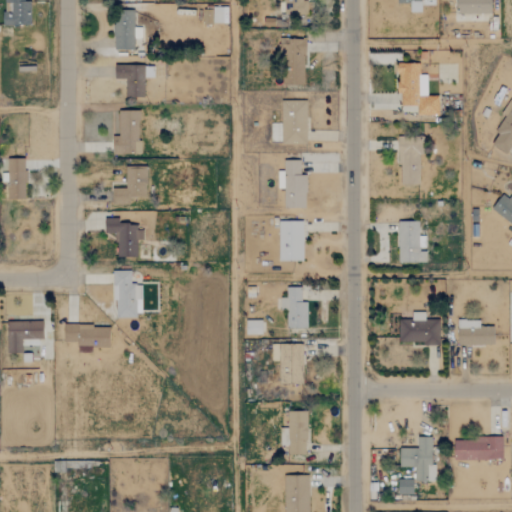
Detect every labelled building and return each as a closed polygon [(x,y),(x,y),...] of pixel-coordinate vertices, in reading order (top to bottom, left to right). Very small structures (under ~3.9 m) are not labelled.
[(23,0),(3,0),(4,5),(5,5),(6,26),(30,25),(30,1),(24,1),(23,0)] [(287,0),(287,14),(307,14),(307,0),(303,0),(302,0),(287,0)] [(396,0),(397,4),(410,3),(410,12),(421,12),(421,0),(396,0)] [(490,14),(490,0),(455,0),(456,13),(490,14)] [(227,7),(213,7),(213,23),(227,23),(227,7)] [(113,23),(114,50),(134,50),(134,38),(140,38),(140,23),(113,23)] [(304,85),(304,38),(282,38),(282,85),(304,85)] [(427,96),(427,75),(419,75),(419,63),(397,63),(397,92),(400,92),(400,106),(417,106),(417,115),(439,115),(439,96),(427,96)] [(114,79),(126,80),(125,97),(143,97),(144,78),(153,78),(153,66),(114,65),(114,79)] [(306,101),(280,101),(281,144),(307,143),(306,101)] [(511,107),(510,111),(508,110),(490,145),(508,155),(511,147),(511,107)] [(138,111),(118,111),(118,136),(112,136),(112,154),(140,153),(138,111)] [(419,185),(419,155),(423,155),(423,137),(400,137),(398,184),(419,185)] [(25,159),(6,159),(6,199),(25,199),(25,159)] [(305,208),(306,175),(300,175),(300,160),(284,160),(283,208),(305,208)] [(126,168),(125,189),(112,189),(112,204),(129,205),(129,197),(146,198),(146,168),(126,168)] [(116,258),(136,258),(136,240),(142,240),(142,226),(118,226),(118,218),(104,218),(104,233),(116,233),(116,258)] [(279,220),(277,261),(302,261),(303,220),(279,220)] [(398,263),(425,262),(425,236),(419,236),(419,221),(397,222),(398,263)] [(113,271),(114,317),(141,317),(140,284),(130,284),(130,271),(113,271)] [(306,328),(306,302),(300,302),(301,287),(286,287),(286,298),(280,298),(279,309),(286,309),(286,328),(306,328)] [(439,320),(424,319),(424,313),(411,312),(411,320),(398,320),(397,343),(438,344),(439,320)] [(246,335),(261,335),(261,320),(246,321),(246,335)] [(493,345),(493,327),(479,327),(479,320),(458,320),(457,345),(493,345)] [(42,321),(6,322),(7,354),(21,354),(21,340),(42,339),(42,321)] [(63,342),(77,342),(77,350),(91,350),(91,347),(109,347),(109,325),(63,325),(63,342)] [(302,345),(271,344),(271,362),(278,362),(278,384),(302,384),(302,345)] [(306,412),(287,411),(287,428),(280,428),(280,445),(288,445),(287,455),(306,455),(306,412)] [(431,437),(417,437),(417,448),(399,448),(399,467),(414,467),(414,481),(435,482),(435,465),(431,465),(431,437)] [(502,438),(452,439),(453,461),(502,460),(502,438)] [(308,511),(308,476),(283,476),(284,511),(294,511),(293,511),(308,511)] [(397,494),(412,495),(413,480),(398,479),(397,494)]
